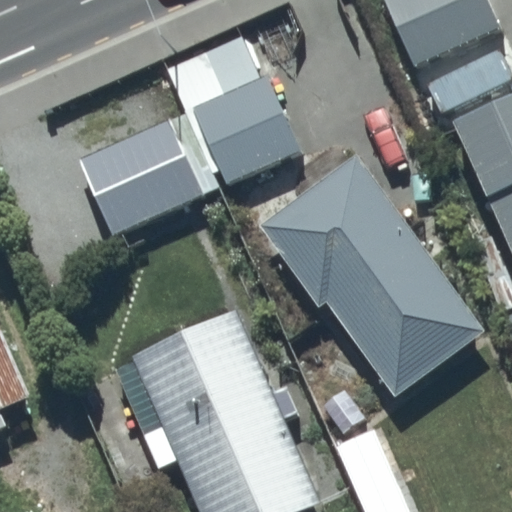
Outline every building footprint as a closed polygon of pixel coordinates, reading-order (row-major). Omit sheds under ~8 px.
[(487,0),(384,0),(420,82),(507,44),(487,0)] [(303,164),(272,85),(264,89),(246,47),(171,79),(191,126),(170,134),(168,128),(84,163),(88,171),(82,174),(117,249),(229,196),(231,199),(303,164)] [(468,143),(463,144),(502,238),(474,250),(511,339),(511,338),(511,102),(460,124),(468,143)] [(490,347),(365,169),(264,240),(323,324),(332,318),(398,411),(490,347)] [(275,386),(240,301),(132,342),(136,351),(116,359),(159,463),(182,454),(206,511),(283,511),(324,495),(288,408),(301,402),(292,379),(275,386)] [(34,385),(0,302),(0,427),(12,423),(2,398),(34,385)] [(416,511),(377,424),(338,441),(369,511),(416,511)]
